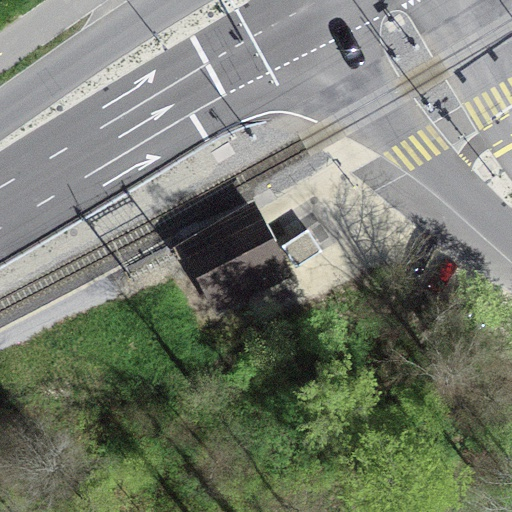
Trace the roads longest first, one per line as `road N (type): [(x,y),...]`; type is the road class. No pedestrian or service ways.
road 1 (primary): [(0,207),(215,78),(341,17)]
road 2 (secondary): [(341,17),(421,144),(511,211)]
road 3 (primary): [(177,0),(0,114)]
road 4 (secondary): [(511,113),(455,0)]
